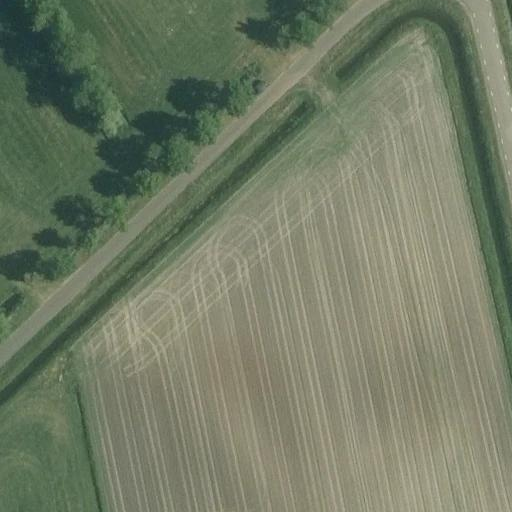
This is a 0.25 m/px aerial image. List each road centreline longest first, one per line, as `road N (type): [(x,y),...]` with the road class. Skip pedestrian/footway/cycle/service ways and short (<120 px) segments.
road 1 (unclassified): [(0,356),(373,0)]
road 2 (tertiary): [(511,155),(477,0)]
